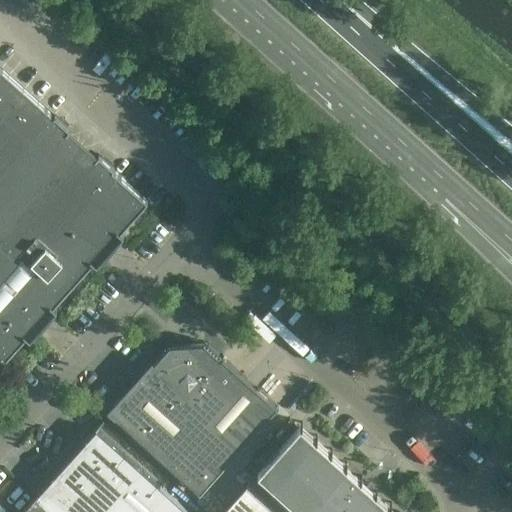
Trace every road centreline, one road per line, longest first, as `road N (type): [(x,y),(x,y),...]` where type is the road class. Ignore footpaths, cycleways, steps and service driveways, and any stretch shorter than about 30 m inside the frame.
road 1 (unclassified): [(480,511),(183,245)]
road 2 (trunk): [(240,0),(458,196)]
road 3 (unclassified): [(0,1),(189,170),(207,197)]
road 4 (unclassified): [(0,447),(183,245)]
road 5 (trunk): [(511,173),(318,0)]
road 6 (trunk): [(511,136),(345,0)]
